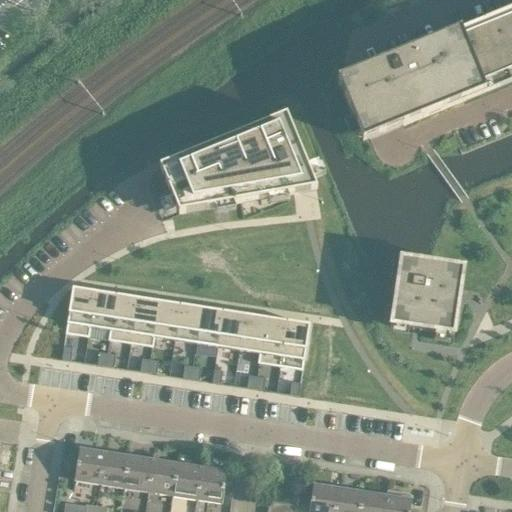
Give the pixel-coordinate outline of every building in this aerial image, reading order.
[(511,81),(511,8),(338,80),(363,142),(370,139),(511,81)] [(294,194),(315,190),(284,116),(157,167),(167,190),(177,214),(213,208),(227,205),(241,203),(261,200),(294,194)] [(460,297),(464,269),(401,259),(391,326),(416,330),(454,336),(460,297)] [(73,289),(66,335),(89,338),(95,293),(73,289)] [(95,293),(89,338),(90,338),(91,328),(110,331),(109,341),(110,341),(117,296),(95,293)] [(117,296),(110,341),(131,345),(138,299),(117,296)] [(138,299),(131,345),(153,348),(160,303),(138,299)] [(160,303),(153,348),(154,348),(155,338),(175,341),(181,306),(160,303)] [(181,306),(175,341),(197,345),(202,309),(181,306)] [(202,309),(197,345),(218,348),(224,312),(202,309)] [(224,312),(218,348),(239,351),(245,316),(224,312)] [(245,316),(239,351),(260,354),(258,364),(259,364),(266,319),(245,316)] [(266,319),(259,364),(281,368),(288,322),(266,319)] [(288,322),(281,368),(303,371),(310,326),(288,322)] [(64,347),(62,360),(71,362),(73,349),(64,347)] [(100,353),(98,366),(106,367),(108,354),(100,353)] [(108,354),(106,367),(114,368),(116,355),(108,354)] [(142,359),(141,372),(149,374),(151,361),(142,359)] [(151,361),(149,374),(157,375),(159,362),(151,361)] [(185,366),(183,379),(191,380),(193,367),(185,366)] [(193,367),(191,380),(199,381),(201,368),(193,367)] [(215,371),(213,384),(221,385),(223,372),(215,371)] [(249,376),(247,389),(256,390),(258,377),(249,376)] [(258,377),(256,390),(264,391),(266,378),(258,377)] [(292,382),(290,395),(299,397),(301,384),(292,382)] [(80,449),(75,481),(100,485),(105,453),(80,449)] [(124,489),(129,456),(105,453),(100,485),(124,489)] [(129,456),(124,489),(149,493),(154,460),(129,456)] [(173,496),(178,464),(154,460),(149,493),(173,496)] [(178,464),(173,496),(197,500),(202,468),(178,464)] [(222,504),(227,472),(202,468),(197,500),(222,504)] [(313,485),(309,511),(334,511),(338,489),(313,485)] [(275,489),(272,503),(295,507),(298,492),(275,489)] [(358,511),(362,493),(338,489),(334,511),(358,511)] [(384,511),(387,496),(362,493),(358,511),(384,511)] [(410,511),(412,500),(410,500),(411,496),(409,494),(401,493),(398,494),(398,498),(387,496),(384,511),(410,511)] [(86,506),(65,503),(63,511),(95,511),(96,506),(86,504),(86,506)] [(272,503),(269,503),(267,511),(294,511),(295,507),(272,503)]
